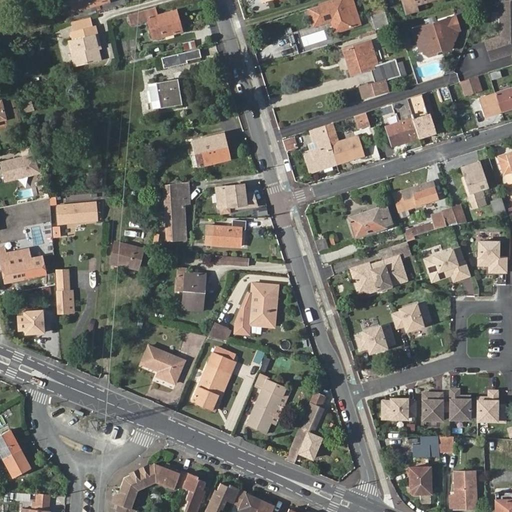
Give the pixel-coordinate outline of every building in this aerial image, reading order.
[(335,0),(308,8),(313,25),(331,20),(335,31),(359,24),(351,0),(335,0)] [(428,0),(407,0),(408,3),(402,4),(405,13),(417,10),(415,4),(428,0)] [(511,3),(500,3),(500,38),(485,43),(490,61),(511,54),(511,3)] [(157,15),(155,8),(129,15),(131,22),(148,19),(153,38),(181,31),(179,22),(176,23),(173,11),(157,15)] [(370,16),(375,30),(388,26),(383,12),(370,16)] [(454,17),(412,29),(419,52),(422,51),(423,54),(427,57),(434,55),(435,52),(440,50),(443,52),(449,50),(451,45),(450,42),(453,42),(456,34),(455,32),(458,31),(454,17)] [(72,22),(74,30),(93,25),(91,18),(72,22)] [(98,61),(95,49),(94,47),(98,46),(95,34),(98,33),(96,25),(93,25),(74,30),(71,30),(73,39),(71,39),(74,51),(71,52),(75,66),(98,61)] [(196,45),(194,40),(184,42),(185,48),(196,45)] [(343,49),(348,66),(349,66),(352,75),(369,70),(374,83),(361,87),(366,102),(390,95),(385,80),(400,76),(395,62),(378,67),(373,47),(362,50),(360,44),(359,44),(343,49)] [(185,51),(187,59),(187,60),(202,57),(200,48),(185,51)] [(178,61),(187,59),(185,51),(177,53),(178,61)] [(499,69),(489,71),(491,79),(501,77),(499,69)] [(463,83),(466,94),(481,89),(478,78),(463,83)] [(157,81),(161,107),(179,104),(175,79),(157,81)] [(161,107),(157,81),(148,83),(153,108),(161,107)] [(447,86),(437,89),(441,101),(452,98),(447,86)] [(511,86),(496,92),(502,110),(511,107),(511,86)] [(485,116),(502,110),(496,92),(479,97),(485,116)] [(427,114),(421,94),(420,95),(407,99),(413,117),(419,136),(434,132),(429,113),(427,114)] [(21,100),(24,112),(34,110),(31,98),(21,100)] [(366,112),(354,116),(358,128),(370,124),(366,112)] [(392,145),(419,136),(413,117),(385,126),(392,145)] [(334,132),(330,124),(323,126),(325,130),(326,135),(334,132)] [(312,142),(327,137),(326,135),(325,130),(309,134),(312,142)] [(193,142),(199,165),(229,159),(223,135),(193,142)] [(329,143),(335,162),(361,154),(355,135),(338,141),(339,144),(337,145),(336,142),(334,136),(327,137),(329,143)] [(284,149),(296,148),(295,136),(283,137),(284,149)] [(308,171),(335,162),(329,143),(302,152),(308,171)] [(511,152),(499,157),(505,174),(511,172),(511,152)] [(33,153),(0,161),(5,182),(42,173),(37,163),(33,153)] [(464,166),(470,183),(467,184),(473,201),(474,200),(477,208),(486,205),(484,197),(492,195),(491,192),(485,194),(483,188),(488,186),(479,161),(464,166)] [(165,194),(167,239),(186,238),(184,203),(183,182),(167,184),(165,194)] [(403,191),(409,209),(439,199),(433,182),(403,191)] [(216,188),(219,207),(236,205),(236,208),(256,205),(252,193),(244,194),(243,184),(216,188)] [(508,217),(501,198),(491,201),(496,219),(508,217)] [(58,206),(59,222),(96,219),(95,203),(58,206)] [(453,208),(458,223),(467,222),(461,205),(453,208)] [(39,207),(17,210),(18,218),(40,214),(39,207)] [(350,217),(356,238),(386,229),(385,226),(392,224),(387,207),(380,209),(379,208),(350,217)] [(445,224),(446,227),(458,223),(453,208),(444,210),(448,223),(445,224)] [(448,223),(444,210),(432,214),(434,221),(434,231),(446,227),(445,224),(448,223)] [(18,218),(22,232),(42,230),(40,214),(18,218)] [(214,226),(214,245),(243,245),(243,227),(245,227),(245,219),(232,219),(232,227),(214,226)] [(412,227),(415,237),(434,231),(434,221),(412,227)] [(52,226),(54,237),(61,237),(60,226),(52,226)] [(315,240),(318,249),(323,248),(324,247),(322,239),(321,238),(315,240)] [(408,241),(392,246),(394,255),(404,252),(406,256),(413,254),(408,241)] [(499,241),(480,241),(480,264),(491,264),(491,270),(508,270),(507,255),(499,256),(499,241)] [(114,243),(110,262),(137,267),(141,249),(140,248),(114,243)] [(5,246),(0,246),(0,258),(6,281),(45,272),(40,255),(30,257),(28,248),(14,250),(13,248),(12,248),(5,249),(5,246)] [(453,249),(434,255),(441,277),(452,273),(454,280),(469,275),(465,261),(457,263),(453,249)] [(215,253),(214,261),(246,264),(247,257),(215,253)] [(391,286),(406,280),(399,256),(369,266),(368,264),(351,269),(358,293),(366,291),(367,293),(379,290),(379,291),(391,287),(391,286)] [(177,265),(174,289),(182,290),(184,271),(185,271),(185,266),(177,265)] [(185,271),(184,271),(182,290),(180,307),(200,309),(202,291),(199,290),(201,272),(185,271)] [(57,278),(59,309),(73,309),(72,277),(57,278)] [(474,298),(471,278),(463,279),(466,299),(474,298)] [(276,284),(251,282),(249,305),(242,305),(235,322),(234,331),(247,332),(248,323),(266,325),(267,310),(268,310),(270,307),(274,308),(276,284)] [(430,320),(424,303),(416,306),(415,303),(399,309),(399,311),(392,313),(396,327),(404,325),(405,330),(422,325),(421,323),(430,320)] [(267,310),(266,325),(273,325),(274,308),(270,307),(268,310),(267,310)] [(225,327),(213,323),(207,336),(221,340),(225,327)] [(380,328),(379,326),(362,331),(363,333),(355,336),(360,349),(367,347),(369,352),(386,347),(385,345),(393,342),(388,325),(380,328)] [(142,364),(160,372),(158,376),(176,383),(185,360),(149,345),(142,364)] [(215,402),(228,370),(208,362),(192,401),(210,408),(212,401),(215,402)] [(231,371),(228,370),(215,402),(212,401),(210,408),(216,411),(231,371)] [(256,385),(263,388),(267,379),(268,377),(261,374),(256,385)] [(267,379),(263,388),(248,425),(267,433),(272,420),(276,412),(282,396),(286,387),(267,379)] [(316,391),(319,393),(324,383),(318,381),(314,390),(316,391)] [(290,389),(286,387),(282,396),(287,398),(290,389)] [(451,418),(470,419),(471,395),(460,395),(460,388),(451,388),(451,418)] [(499,390),(490,390),(490,397),(479,396),(478,419),(498,420),(499,390)] [(319,393),(316,391),(288,458),(296,461),(302,447),(308,450),(325,409),(322,407),(327,396),(319,393)] [(443,393),(424,392),(423,419),(443,420),(443,393)] [(383,418),(408,419),(408,415),(416,416),(416,402),(408,401),(408,399),(392,398),(392,401),(383,401),(383,418)] [(0,453),(2,458),(19,449),(9,430),(0,434),(0,453)] [(415,436),(415,446),(440,446),(440,437),(415,436)] [(453,437),(441,437),(440,451),(452,452),(453,437)] [(30,468),(19,449),(2,458),(14,477),(30,468)] [(415,449),(415,459),(439,459),(440,449),(415,449)] [(198,500),(202,490),(205,481),(196,478),(197,476),(188,472),(180,469),(178,472),(167,467),(169,463),(165,461),(163,466),(152,462),(124,475),(114,502),(118,504),(115,511),(118,511),(136,511),(137,510),(131,507),(138,490),(155,482),(174,489),(176,485),(182,488),(189,490),(186,499),(188,500),(184,511),(186,511),(196,511),(201,501),(198,500)] [(409,467),(409,489),(414,493),(430,493),(430,468),(409,467)] [(455,470),(454,494),(450,495),(450,507),(475,507),(475,470),(455,470)] [(294,511),(289,510),(288,511),(273,511),(275,506),(246,494),(246,492),(230,485),(228,488),(220,484),(217,492),(212,502),(209,501),(204,511),(217,511),(219,509),(222,510),(226,501),(240,507),(238,511),(240,511),(294,511)] [(30,511),(49,511),(50,510),(47,510),(49,494),(37,493),(35,509),(30,509),(30,511)] [(511,511),(511,504),(511,505),(511,498),(496,498),(495,511),(511,511)]
